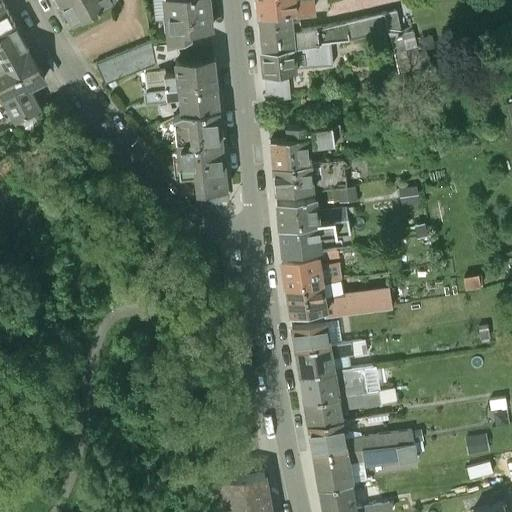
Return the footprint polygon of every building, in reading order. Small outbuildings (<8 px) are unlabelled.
[(114,0),(57,0),(72,25),(115,0),(114,0)] [(207,0),(166,0),(171,48),(189,40),(189,33),(211,31),(207,0)] [(255,0),(257,20),(290,16),(289,11),(311,8),(310,0),(255,0)] [(0,1),(0,34),(14,27),(0,1)] [(406,5),(384,11),(388,30),(398,72),(420,66),(406,5)] [(290,16),(257,20),(260,50),(329,42),(334,41),(388,30),(384,11),(383,9),(317,26),(300,29),(299,20),(290,21),(290,16)] [(14,27),(0,34),(0,65),(27,51),(14,27)] [(329,42),(260,50),(263,75),(295,71),(295,69),(332,65),(329,42)] [(152,44),(96,68),(104,88),(157,67),(152,44)] [(213,59),(212,45),(179,58),(179,63),(213,59)] [(27,51),(0,65),(0,94),(4,103),(5,103),(27,92),(44,83),(27,51)] [(179,63),(175,64),(177,78),(165,80),(165,76),(145,78),(146,94),(216,85),(213,59),(179,63)] [(287,76),(263,79),(266,103),(290,99),(287,76)] [(216,85),(146,94),(143,96),(145,108),(175,104),(174,100),(179,100),(181,116),(219,112),(216,85)] [(4,103),(0,104),(0,121),(11,116),(17,126),(39,114),(27,92),(5,103),(4,103)] [(219,112),(181,116),(173,123),(179,134),(180,149),(176,149),(179,181),(199,179),(201,196),(225,194),(219,112)] [(306,136),(270,140),(272,167),(309,164),(308,145),(334,141),(334,139),(342,137),(341,123),(305,129),(306,136)] [(304,125),(268,129),(270,140),(306,136),(305,129),(304,129),(304,125)] [(309,164),(272,167),(275,193),(276,193),(311,189),(311,192),(346,187),(343,159),(312,164),(309,164)] [(415,182),(396,185),(398,203),(418,200),(415,182)] [(314,197),(276,202),(279,229),(329,221),(328,210),(317,211),(314,197)] [(349,207),(328,210),(329,221),(347,219),(346,214),(354,213),(353,207),(349,207)] [(329,221),(279,229),(281,254),(322,248),(320,232),(327,235),(349,232),(347,219),(329,221)] [(348,248),(322,252),(325,265),(350,261),(348,248)] [(317,257),(282,263),(285,289),(321,283),(317,257)] [(479,270),(462,272),(464,288),(482,285),(479,270)] [(358,277),(340,280),(341,289),(360,285),(358,277)] [(321,283),(285,289),(289,316),(323,311),(324,316),(391,305),(389,288),(328,298),(324,299),(321,283)] [(326,322),(291,327),(295,352),(330,346),(326,322)] [(330,346),(295,352),(300,377),(333,371),(331,357),(351,354),(349,343),(330,346)] [(372,366),(339,371),(341,383),(350,382),(357,377),(373,375),(372,366)] [(300,377),(299,377),(303,403),(304,403),(337,397),(333,371),(300,377)] [(376,379),(360,381),(362,393),(378,391),(376,379)] [(362,393),(354,394),(356,406),(380,402),(378,391),(362,393)] [(337,397),(304,403),(308,426),(341,421),(340,409),(356,406),(354,394),(337,397)] [(504,395),(491,397),(492,406),(506,403),(504,395)] [(341,421),(308,426),(313,457),(394,443),(413,440),(411,427),(385,431),(345,440),(341,421)] [(484,430),(463,434),(466,452),(487,448),(484,430)] [(413,440),(394,443),(397,459),(416,456),(413,440)] [(394,443),(313,457),(318,487),(350,482),(351,482),(348,463),(363,460),(364,465),(397,459),(394,443)] [(494,458),(475,463),(477,472),(496,467),(494,458)] [(270,511),(264,475),(221,483),(226,511),(270,511)] [(350,482),(318,488),(322,511),(372,511),(371,505),(355,508),(350,482)] [(505,511),(501,498),(473,507),(474,511),(505,511)] [(388,502),(371,505),(372,511),(387,511),(390,511),(388,502)]
